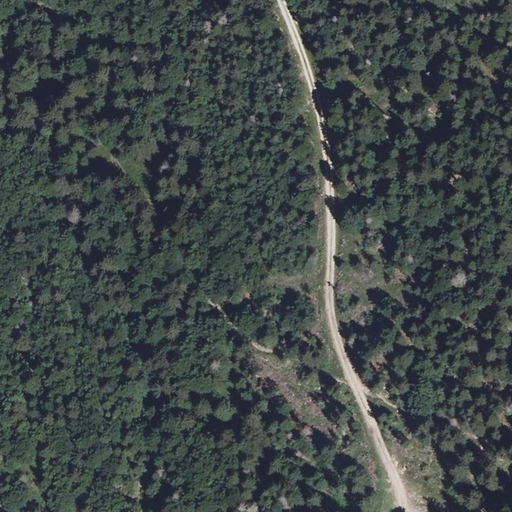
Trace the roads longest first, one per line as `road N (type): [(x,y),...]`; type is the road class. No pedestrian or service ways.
road 1 (track): [(282,0),(321,121),(328,305),(353,379)]
road 2 (track): [(511,445),(353,379)]
road 3 (track): [(353,379),(396,475),(402,511)]
